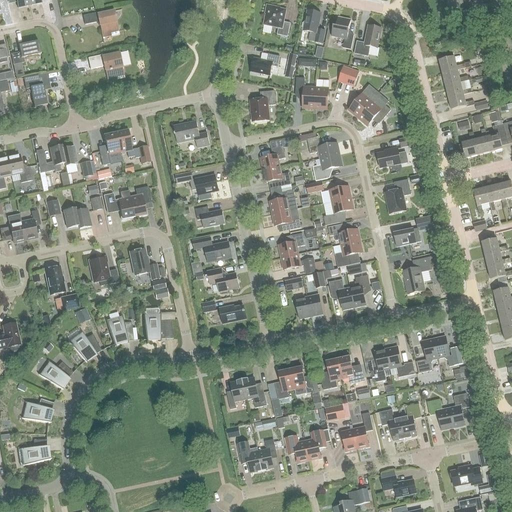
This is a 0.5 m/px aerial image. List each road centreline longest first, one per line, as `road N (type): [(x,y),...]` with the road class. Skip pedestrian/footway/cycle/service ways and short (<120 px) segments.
road 1 (residential): [(394,318),(349,128),(329,123),(227,146)]
road 2 (residential): [(21,259),(157,236),(167,249),(190,360)]
road 3 (residential): [(66,474),(70,415),(89,385),(120,364),(190,360)]
road 4 (residential): [(266,344),(227,146)]
road 5 (residential): [(446,180),(410,32),(392,11)]
road 6 (residential): [(0,32),(35,23),(52,29),(76,130)]
road 7 (residential): [(76,130),(216,95)]
road 8 (residential): [(266,344),(394,318)]
road 9 (residential): [(475,302),(446,180)]
road 10 (residential): [(505,423),(475,302)]
road 11 (residential): [(309,481),(428,455)]
